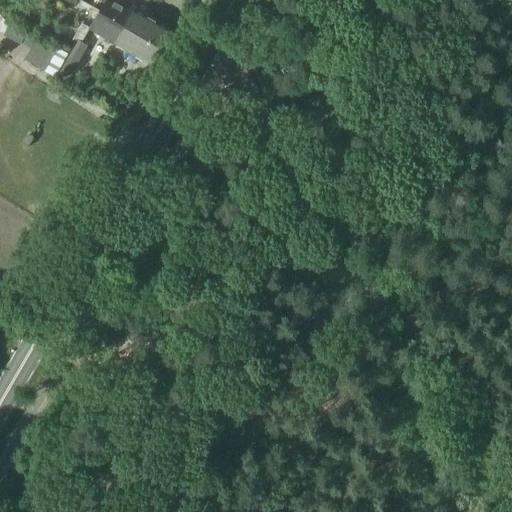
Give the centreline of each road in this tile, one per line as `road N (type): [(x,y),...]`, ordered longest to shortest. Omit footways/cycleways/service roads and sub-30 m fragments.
road 1 (unclassified): [(199,59),(260,98),(277,119),(345,245),(460,511)]
road 2 (secondary): [(0,403),(199,59)]
